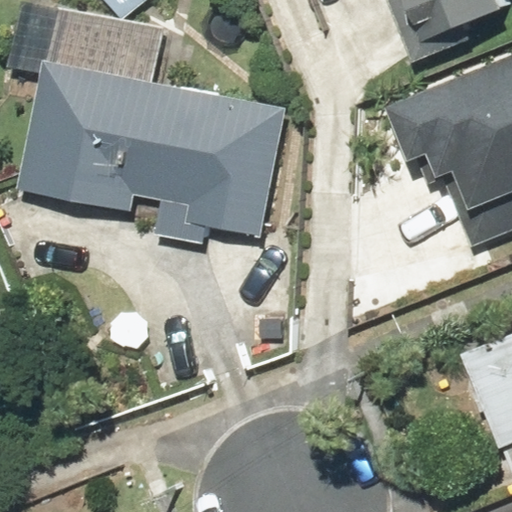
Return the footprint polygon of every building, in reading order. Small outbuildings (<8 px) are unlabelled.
[(151,0),(101,0),(120,24),(151,0)] [(511,0),(392,0),(413,56),(500,25),(498,17),(511,11),(511,0)] [(48,13),(16,202),(133,221),(135,205),(156,208),(150,245),(203,254),(205,236),(259,245),(281,113),(155,92),(165,32),(48,13)] [(511,58),(384,115),(409,172),(422,167),(433,192),(453,183),(468,218),(511,198),(511,58)] [(511,339),(460,361),(498,456),(511,450),(511,339)]
